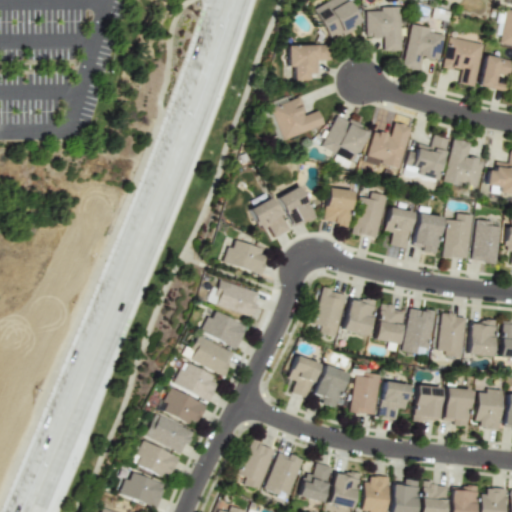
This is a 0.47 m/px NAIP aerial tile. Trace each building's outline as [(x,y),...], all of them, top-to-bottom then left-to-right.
[(326,0),(310,8),(327,40),(357,25),(344,0),(326,0)] [(396,8),(361,9),(362,37),(379,37),(380,51),(397,50),(396,8)] [(511,46),(511,11),(497,9),(492,43),(511,46)] [(435,59),(440,35),(424,32),(425,28),(406,24),(398,67),(415,70),(418,56),(435,59)] [(469,86),(478,43),(444,37),(438,66),(457,70),(454,83),(469,86)] [(283,45),(283,67),(289,67),(289,80),(304,80),(304,73),(314,73),(314,60),(327,60),(327,44),(283,45)] [(508,60),(480,55),(474,86),(501,91),(503,84),(491,82),(493,74),(505,76),(508,60)] [(319,125),(314,110),(301,115),(295,98),(267,107),(278,139),(319,125)] [(357,126),(333,114),(317,146),(348,162),(363,133),(356,129),(357,126)] [(394,170),(406,126),(390,122),(386,135),(370,130),(361,161),(394,170)] [(426,146),(413,143),(411,152),(404,150),(399,172),(432,180),(443,139),(429,135),(426,146)] [(440,182),(457,185),(458,183),(473,185),(477,159),(463,157),(465,142),(447,139),(440,182)] [(511,151),(506,150),(504,163),(491,161),(490,170),(483,169),(481,184),(495,186),(495,192),(511,194),(511,151)] [(273,196),(288,228),(310,217),(295,185),(273,196)] [(347,190),(323,188),(319,222),(343,225),(347,190)] [(371,239),(381,196),(365,192),(364,199),(356,196),(347,233),(371,239)] [(283,231),(269,198),(247,207),(256,230),(266,226),(270,236),(283,231)] [(400,248),(408,212),(384,206),(378,230),(388,232),(385,244),(400,248)] [(431,253),(437,217),(413,213),(407,245),(418,247),(417,250),(431,253)] [(466,215),(451,214),(450,220),(440,219),(438,257),(463,258),(466,215)] [(471,221),(465,260),(491,263),(496,224),(471,221)] [(511,227),(500,227),(500,254),(505,254),(505,264),(511,264),(511,227)] [(257,274),(264,251),(227,240),(220,263),(257,274)] [(255,293),(215,280),(208,303),(248,316),(255,293)] [(341,293),(316,288),(306,330),(331,336),(341,293)] [(364,334),(368,301),(343,298),(339,331),(364,334)] [(399,311),(389,309),(390,305),(375,303),(369,339),(393,344),(399,311)] [(429,311),(404,307),(397,351),(422,355),(429,311)] [(203,316),(196,331),(232,349),(243,327),(211,311),(208,318),(203,316)] [(460,315),(436,313),(432,353),(457,355),(460,315)] [(490,320),(475,319),(474,323),(465,322),(461,354),(486,356),(490,320)] [(493,357),(511,359),(511,323),(497,322),(493,357)] [(219,375),(230,353),(194,335),(187,349),(183,346),(178,355),(219,375)] [(291,381),(287,392),(302,398),(315,363),(292,355),(283,378),(291,381)] [(170,383),(204,401),(215,380),(181,362),(170,383)] [(333,406),(341,371),(317,365),(309,400),(333,406)] [(375,374),(351,371),(346,412),(370,415),(375,374)] [(400,409),(403,384),(379,381),(375,417),(390,419),(391,407),(400,409)] [(409,420),(434,421),(435,386),(410,386),(409,420)] [(155,408),(191,426),(202,405),(166,387),(155,408)] [(462,426),(466,390),(441,387),(438,420),(448,421),(448,425),(462,426)] [(496,391),(473,390),(471,428),(495,429),(496,391)] [(511,429),(511,393),(503,393),(498,428),(511,429)] [(141,435),(177,454),(189,432),(152,413),(141,435)] [(174,457),(138,440),(128,463),(164,479),(174,457)] [(270,449),(246,440),(231,481),(255,490),(270,449)] [(259,490),(274,495),(275,491),(285,494),(298,459),(273,450),(259,490)] [(308,475),(300,473),(294,496),(318,502),(326,466),(311,463),(308,475)] [(355,476),(330,470),(323,503),(347,509),(355,476)] [(161,484),(128,472),(125,480),(121,478),(115,494),(152,508),(161,484)] [(380,511),(384,478),(360,475),(356,509),(365,510),(364,511),(380,511)] [(388,481),(386,511),(411,511),(413,482),(388,481)] [(415,511),(440,511),(442,484),(417,483),(415,511)] [(470,511),(472,486),(447,485),(445,511),(470,511)] [(498,511),(502,489),(479,487),(475,511),(498,511)] [(511,511),(511,490),(505,490),(503,511),(511,511)]
